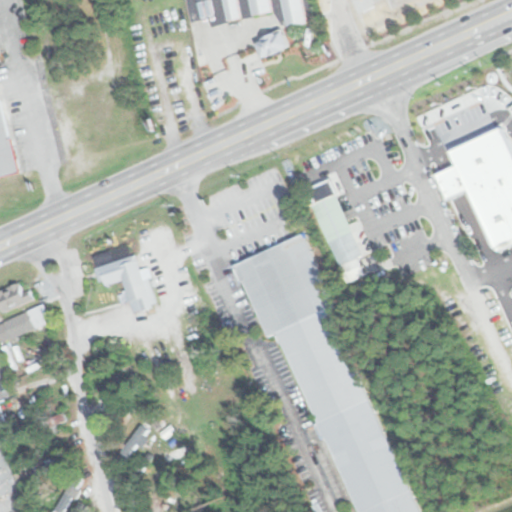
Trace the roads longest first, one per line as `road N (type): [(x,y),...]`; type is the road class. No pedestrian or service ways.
road 1 (primary): [(0,245),(511,12)]
road 2 (residential): [(36,229),(66,302),(108,511)]
